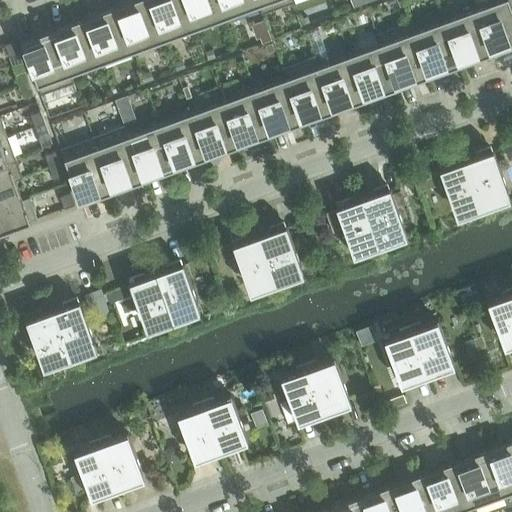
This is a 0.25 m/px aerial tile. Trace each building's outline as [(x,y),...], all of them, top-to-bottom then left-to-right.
[(133,48),(165,37),(151,0),(125,0),(116,3),(133,48)] [(151,0),(165,37),(196,25),(186,0),(151,0)] [(186,0),(196,25),(228,14),(222,0),(186,0)] [(258,0),(222,0),(228,14),(259,2),(262,12),(263,12),(258,0)] [(258,0),(263,12),(294,0),(258,0)] [(491,51),(511,43),(511,7),(509,0),(490,0),(475,6),(491,51)] [(101,60),(133,48),(116,3),(85,15),(101,60)] [(460,62),(491,51),(475,6),(443,17),(460,62)] [(71,71),(101,60),(85,15),(53,26),(73,81),(74,80),(71,71)] [(350,25),(346,15),(337,18),(340,28),(350,25)] [(304,25),(311,22),(309,16),(302,18),(304,25)] [(409,19),(408,19),(428,74),(460,62),(443,17),(413,29),(409,19)] [(397,85),(428,74),(408,19),(377,31),(397,85)] [(21,38),(41,92),(73,81),(53,26),(21,38)] [(314,28),(306,31),(311,43),(319,41),(314,28)] [(380,41),(349,52),(365,97),(397,85),(377,31),(376,31),(380,41)] [(268,33),(259,37),(261,42),(270,39),(268,33)] [(9,56),(20,52),(15,39),(5,43),(9,56)] [(272,39),(262,43),(264,50),(269,52),(276,50),(272,39)] [(208,59),(215,56),(213,48),(205,51),(208,59)] [(314,54),(334,108),(365,97),(349,52),(318,63),(314,54)] [(302,120),(334,108),(314,54),(282,65),(302,120)] [(177,70),(186,67),(183,59),(174,62),(177,70)] [(285,75),(254,86),(270,131),(302,120),(282,65),(281,66),(285,75)] [(26,68),(16,72),(20,84),(31,81),(26,68)] [(142,74),(145,82),(154,79),(151,71),(142,74)] [(20,84),(24,96),(35,92),(31,81),(20,84)] [(192,95),(188,84),(183,86),(187,97),(192,95)] [(239,143),(270,131),(254,86),(222,98),(239,143)] [(132,106),(127,94),(115,98),(120,110),(132,106)] [(74,96),(71,104),(72,108),(82,104),(78,95),(74,96)] [(103,102),(105,110),(112,113),(120,110),(115,98),(103,102)] [(207,154),(239,143),(222,98),(191,109),(207,154)] [(61,112),(58,103),(47,106),(50,116),(61,112)] [(45,121),(41,109),(30,113),(35,125),(45,121)] [(176,166),(207,154),(191,109),(159,121),(176,166)] [(39,137),(50,133),(45,121),(35,125),(39,137)] [(144,177),(176,166),(159,121),(128,132),(144,177)] [(113,189),(144,177),(128,132),(127,132),(124,123),(93,135),(96,144),(113,189)] [(0,160),(15,155),(8,135),(0,137),(0,160)] [(96,144),(93,135),(61,146),(64,155),(80,201),(81,200),(113,189),(96,144)] [(60,162),(56,150),(45,153),(50,166),(60,162)] [(476,151),(477,156),(467,159),(481,198),(508,188),(494,150),(479,155),(477,151),(476,151)] [(23,176),(15,155),(0,160),(0,183),(15,178),(15,179),(23,176)] [(441,169),(454,207),(481,198),(467,159),(457,163),(456,158),(454,159),(456,163),(441,169)] [(54,178),(64,174),(60,162),(50,166),(54,178)] [(15,179),(15,178),(0,183),(0,206),(30,196),(30,195),(22,198),(15,179)] [(372,189),(374,193),(364,197),(378,235),(405,226),(391,187),(375,193),(374,188),(372,189)] [(75,203),(70,191),(60,195),(64,207),(75,203)] [(0,230),(30,219),(38,217),(30,196),(0,206),(0,230)] [(337,207),(351,245),(378,235),(364,197),(354,201),(352,196),(351,197),(352,201),(337,207)] [(269,226),(270,231),(260,235),(274,273),(301,263),(287,225),(272,230),(270,226),(269,226)] [(234,244),(248,283),(274,273),(260,235),(251,238),(249,234),(247,234),(249,239),(234,244)] [(166,264),(167,268),(157,272),(171,311),(198,301),(184,262),(169,268),(167,263),(166,264)] [(131,282),(145,320),(171,311),(157,272),(147,276),(146,271),(144,272),(146,276),(131,282)] [(127,287),(107,294),(109,302),(130,294),(127,287)] [(511,291),(488,301),(502,339),(511,335),(511,291)] [(62,302),(64,306),(54,310),(68,348),(94,338),(80,300),(65,306),(64,301),(62,302)] [(27,320),(41,358),(68,348),(54,310),(44,313),(42,309),(41,309),(42,314),(27,320)] [(452,357),(439,319),(412,329),(426,367),(436,363),(438,368),(439,367),(437,363),(452,357)] [(417,375),(416,370),(426,367),(412,329),(385,338),(399,377),(414,371),(416,376),(417,375)] [(482,335),(474,338),(478,348),(485,345),(482,335)] [(477,349),(473,337),(464,340),(469,352),(477,349)] [(15,365),(26,361),(20,346),(9,350),(15,365)] [(349,395),(335,356),(308,366),(322,404),(332,401),(334,405),(336,405),(334,400),(349,395)] [(290,397),(281,401),(288,421),(297,418),(296,414),(298,413),(311,409),(313,413),(314,413),(312,408),(317,406),(318,406),(322,404),(308,366),(282,376),(290,397)] [(405,393),(383,401),(386,410),(409,401),(405,393)] [(246,432),(232,394),(205,404),(219,442),(229,438),(231,443),(232,442),(231,438),(246,432)] [(211,450),(209,446),(219,442),(205,404),(178,413),(192,452),(207,446),(209,451),(211,450)] [(253,416),(256,426),(267,423),(263,412),(253,416)] [(142,470),(128,432),(102,441),(116,480),(126,476),(127,481),(129,480),(127,475),(142,470)] [(511,437),(488,446),(504,491),(511,488),(511,437)] [(107,488),(106,483),(116,480),(102,441),(75,451),(84,476),(88,486),(89,489),(104,484),(106,488),(107,488)] [(180,456),(176,445),(165,449),(169,460),(180,456)] [(488,446),(456,457),(473,503),(476,511),(484,511),(509,503),(504,491),(488,446)] [(440,511),(446,511),(473,503),(456,457),(425,469),(440,511)] [(404,511),(440,511),(425,469),(393,480),(404,511)] [(88,486),(84,476),(75,480),(78,489),(88,486)] [(404,511),(393,480),(362,492),(368,511),(404,511)] [(368,511),(362,492),(330,503),(333,511),(368,511)] [(333,511),(330,503),(306,511),(333,511)]
